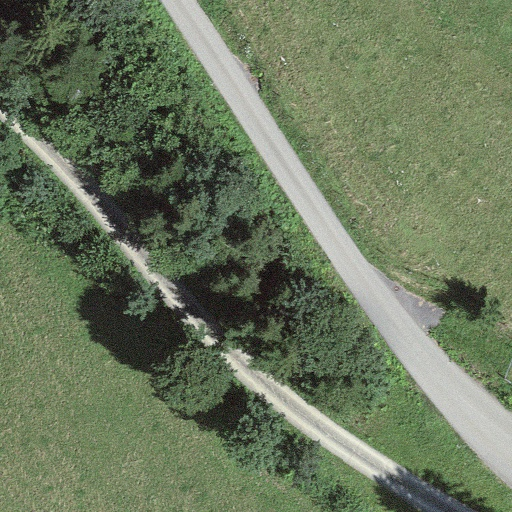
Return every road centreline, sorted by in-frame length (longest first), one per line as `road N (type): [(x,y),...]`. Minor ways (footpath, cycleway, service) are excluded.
road 1 (track): [(451,511),(337,442),(267,386),(0,107)]
road 2 (unclassified): [(169,0),(402,328),(511,445)]
